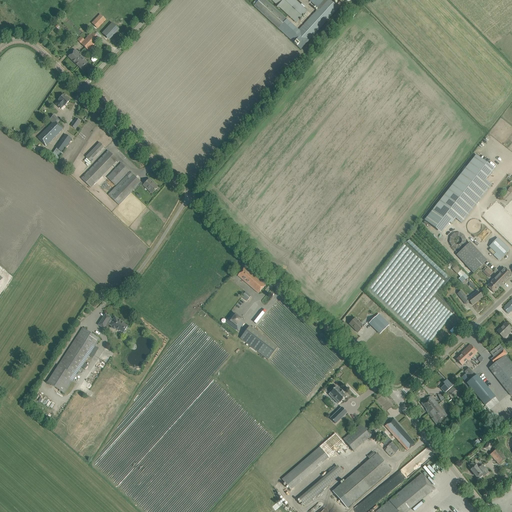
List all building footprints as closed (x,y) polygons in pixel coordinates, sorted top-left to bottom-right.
[(329,0),(326,0),(318,9),(299,31),(265,0),(259,0),(254,6),(301,49),(338,8),(329,0)] [(295,0),(271,0),(296,23),(307,11),(295,0)] [(308,0),(318,9),(326,0),(308,0)] [(105,20),(106,20),(100,15),(101,16),(97,20),(97,19),(92,24),(96,28),(96,27),(97,26),(99,24),(100,25),(105,20)] [(102,34),(109,40),(118,30),(112,23),(102,34)] [(77,40),(88,51),(99,39),(92,33),(85,40),(81,37),(77,40)] [(87,63),(82,59),(83,58),(75,51),(69,57),(82,69),(87,63)] [(64,95),(60,99),(59,100),(60,100),(56,104),(61,109),(64,105),(65,106),(66,104),(70,101),(69,100),(70,100),(67,97),(67,98),(64,95)] [(54,115),(48,121),(51,124),(37,138),(46,146),(62,130),(56,124),(60,121),(54,115)] [(76,138),(86,118),(80,115),(70,135),(76,138)] [(65,135),(56,149),(62,154),(72,139),(65,135)] [(103,176),(113,165),(117,161),(118,162),(119,161),(108,151),(105,155),(82,179),(91,188),(95,184),(103,176)] [(494,169),(476,155),(433,210),(451,224),(456,219),(462,223),(492,185),(486,180),(494,169)] [(116,187),(130,172),(121,163),(107,178),(116,187)] [(142,184),(130,172),(116,187),(109,194),(119,205),(134,189),(136,191),(138,189),(136,187),(138,185),(140,186),(142,184)] [(149,180),(147,182),(144,185),(152,194),(158,188),(157,188),(152,183),(152,182),(149,180)] [(468,240),(457,230),(447,241),(458,252),(462,248),(461,247),(468,240)] [(489,246),(496,253),(495,254),(497,256),(496,257),(499,260),(509,249),(497,238),(489,246)] [(473,273),(487,261),(470,243),(456,255),(473,273)] [(458,279),(461,283),(468,277),(457,264),(452,269),(460,278),(458,279)] [(493,273),(488,267),(483,272),(489,278),(493,273)] [(237,276),(245,282),(258,294),(265,286),(244,268),(237,276)] [(493,293),(511,274),(504,268),(487,286),(493,293)] [(461,291),(457,294),(462,300),(466,297),(461,291)] [(468,299),(472,305),(482,297),(478,291),(468,299)] [(246,292),(241,297),(247,301),(251,297),(246,292)] [(202,318),(217,327),(231,305),(216,296),(202,318)] [(232,313),(226,322),(238,331),(244,322),(232,313)] [(440,328),(452,315),(450,313),(438,326),(440,328)] [(111,318),(105,314),(98,325),(104,329),(111,318)] [(120,322),(121,321),(117,319),(115,317),(109,325),(112,327),(111,328),(115,330),(115,329),(119,331),(120,330),(123,333),(124,331),(127,326),(120,322)] [(375,318),(369,324),(380,334),(383,331),(386,328),(375,317),(375,318)] [(362,329),(363,328),(364,327),(355,319),(350,324),(355,329),(355,330),(358,333),(362,329)] [(504,327),(498,332),(504,338),(511,330),(511,329),(510,327),(506,323),(503,326),(504,327)] [(268,359),(277,347),(250,326),(240,338),(268,359)] [(100,339),(83,328),(47,382),(65,394),(82,366),(91,353),(95,355),(99,349),(95,346),(100,339)] [(462,354),(456,360),(462,365),(467,360),(468,361),(477,352),(470,345),(461,353),(462,354)] [(495,356),(504,349),(500,345),(492,353),(495,356)] [(495,356),(491,360),(495,364),(506,355),(508,354),(504,349),(495,356)] [(495,364),(489,368),(511,397),(511,396),(511,363),(506,355),(495,364)] [(484,406),(495,397),(477,375),(476,376),(469,368),(464,372),(466,374),(462,377),(484,406)] [(447,379),(443,383),(444,385),(445,385),(449,390),(453,386),(447,379)] [(459,382),(444,395),(447,397),(449,396),(452,399),(455,397),(457,395),(464,388),(459,382)] [(343,393),(341,390),(340,390),(336,387),(330,393),(331,393),(329,395),(338,404),(340,402),(340,403),(346,397),(343,393)] [(443,410),(439,405),(434,400),(430,396),(421,404),(426,410),(428,414),(432,419),(436,425),(440,422),(448,415),(443,410)] [(330,419),(336,424),(347,413),(342,407),(330,419)] [(407,433),(394,419),(390,422),(385,426),(407,450),(415,443),(406,433),(407,433)] [(381,427),(377,423),(367,432),(371,436),(381,427)] [(393,442),(388,446),(395,453),(399,450),(393,442)] [(395,453),(388,446),(384,449),(391,457),(395,453)] [(290,490),(328,458),(319,447),(281,479),(290,490)] [(502,453),(498,448),(490,455),(499,465),(509,457),(504,451),(502,453)] [(429,449),(407,465),(412,472),(434,457),(429,449)] [(336,489),(333,492),(347,508),(391,469),(378,454),(377,453),(376,455),(373,452),(368,457),(370,460),(336,489)] [(479,479),(483,476),(484,477),(488,473),(489,472),(486,469),(485,469),(484,468),(481,470),(479,468),(476,464),(475,465),(474,465),(473,464),(472,464),(471,464),(470,464),(469,465),(469,466),(469,467),(470,468),(471,469),(471,470),(477,477),(479,479)] [(510,478),(511,476),(511,468),(508,464),(502,469),(510,478)] [(337,465),(297,499),(304,506),(343,472),(337,465)] [(439,471),(435,465),(423,473),(428,481),(431,479),(429,477),(439,471)] [(422,474),(375,511),(407,511),(434,489),(422,474)]
